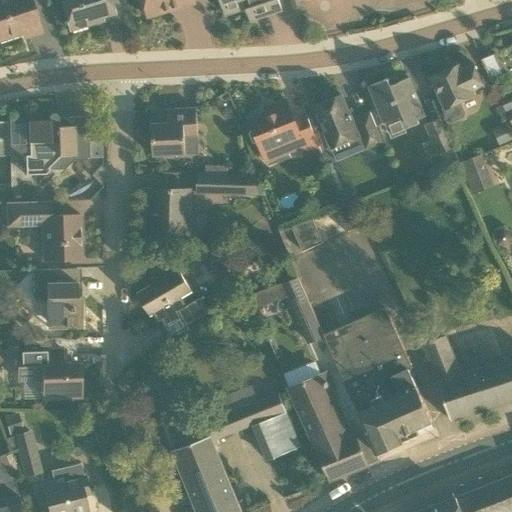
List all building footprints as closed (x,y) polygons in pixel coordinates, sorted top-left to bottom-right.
[(0,0),(0,39),(39,27),(29,0),(0,0)] [(60,0),(69,30),(94,23),(102,20),(101,16),(114,13),(110,0),(60,0)] [(167,5),(181,0),(140,0),(145,16),(168,9),(167,5)] [(251,6),(255,19),(282,10),(279,0),(220,0),(225,15),(251,6)] [(466,112),(461,102),(474,96),(472,92),(484,87),(473,63),(461,68),(459,64),(431,77),(445,107),(442,108),(447,120),(452,122),(464,116),(466,112)] [(391,85),(389,79),(388,78),(370,86),(385,122),(403,115),(407,124),(425,116),(409,77),(391,85)] [(506,110),(511,107),(511,92),(500,98),(506,110)] [(383,142),(371,112),(352,119),(342,94),(314,106),(331,148),(362,135),(367,148),(383,142)] [(250,133),(254,141),(258,142),(266,160),(304,145),(307,153),(320,147),(307,114),(294,119),(286,99),(272,105),(274,109),(249,119),(253,129),(250,133)] [(153,155),(155,155),(186,154),(185,136),(198,135),(197,108),(176,109),(176,110),(168,111),(168,109),(167,109),(167,122),(152,123),(153,155)] [(48,120),(10,121),(11,148),(25,157),(26,175),(45,174),(49,169),(47,168),(60,155),(73,155),(73,160),(89,160),(87,116),(72,117),(72,125),(58,126),(58,117),(57,115),(56,114),(54,113),(52,113),(50,113),(49,115),(48,116),(48,118),(48,120)] [(441,118),(425,125),(438,154),(454,147),(441,118)] [(511,131),(508,123),(493,130),(500,145),(511,139),(511,131)] [(473,194),(494,186),(482,154),(460,162),(473,194)] [(204,174),(204,172),(198,172),(197,193),(265,195),(256,174),(204,174)] [(153,188),(153,189),(152,206),(155,206),(155,231),(152,231),(152,232),(189,233),(190,189),(153,188)] [(364,223),(353,199),(359,197),(355,188),(343,194),(346,201),(334,206),(346,231),(364,223)] [(51,215),(50,201),(5,202),(6,227),(42,226),(43,259),(81,258),(80,215),(51,215)] [(302,251),(322,242),(312,218),(292,227),(302,251)] [(187,326),(188,325),(209,314),(201,298),(187,306),(182,298),(192,292),(179,268),(169,274),(158,256),(151,256),(150,287),(138,294),(151,317),(154,314),(159,323),(179,312),(187,326)] [(82,327),(81,296),(77,296),(76,268),(33,269),(33,298),(47,298),(47,328),(82,327)] [(324,337),(298,277),(250,295),(256,308),(286,296),(307,344),(324,337)] [(391,377),(409,369),(413,367),(386,307),(324,334),(376,452),(377,452),(402,441),(385,401),(399,395),(391,377)] [(511,358),(490,365),(461,374),(445,336),(424,343),(439,381),(451,419),(511,400),(511,358)] [(42,380),(43,398),(80,397),(79,363),(51,364),(51,349),(17,350),(18,380),(42,380)] [(369,464),(361,446),(355,432),(348,436),(329,393),(334,391),(333,389),(336,388),(328,369),(288,387),(318,452),(331,480),(369,464)] [(417,428),(432,421),(409,369),(391,377),(399,395),(385,401),(402,441),(419,434),(417,428)] [(301,447),(287,411),(280,393),(204,422),(209,435),(172,450),(198,511),(242,511),(213,440),(256,423),(270,459),(301,447)] [(6,414),(7,429),(21,429),(21,414),(6,414)] [(42,472),(31,430),(13,434),(14,436),(4,439),(10,451),(17,449),(24,477),(42,472)] [(0,500),(0,511),(22,511),(18,495),(12,472),(4,454),(0,455),(0,487),(3,499),(0,500)] [(511,511),(511,474),(457,496),(415,511),(511,511)] [(88,490),(84,477),(54,484),(53,478),(41,481),(48,511),(84,511),(87,510),(82,491),(88,490)]
